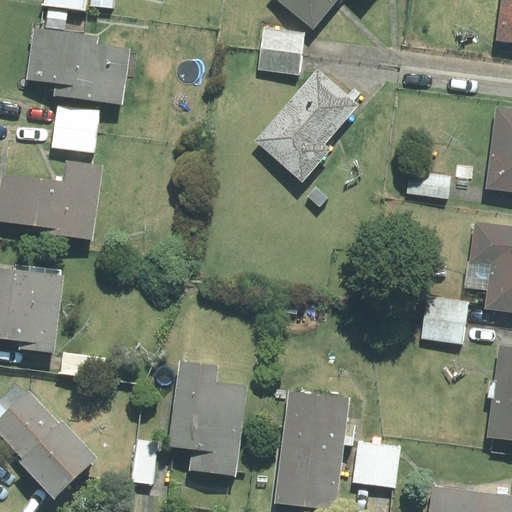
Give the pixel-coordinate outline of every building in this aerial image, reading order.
[(92,0),(43,0),(41,25),(54,27),(56,10),(92,13),(92,0)] [(372,0),(276,0),(315,33),(342,0),(365,0),(370,3),(372,0)] [(511,0),(503,0),(501,42),(511,43),(511,0)] [(307,31),(264,27),(260,74),(304,77),(307,31)] [(99,35),(33,30),(29,83),(59,85),(57,101),(125,107),(130,50),(98,48),(99,35)] [(362,106),(321,71),(259,144),(307,186),(335,153),(328,147),(362,106)] [(101,110),(59,107),(56,150),(98,154),(101,110)] [(511,110),(497,109),(492,192),(511,193),(511,110)] [(68,181),(3,174),(0,206),(0,224),(61,231),(60,239),(95,242),(103,167),(70,163),(68,181)] [(453,175),(410,172),(409,197),(452,200),(453,175)] [(490,290),(488,312),(511,313),(511,228),(477,226),(475,261),(467,261),(466,289),(490,290)] [(66,273),(0,268),(0,342),(24,344),(23,353),(60,355),(66,273)] [(469,299),(426,298),(424,343),(467,344),(469,299)] [(511,349),(501,349),(499,384),(492,383),(488,439),(511,440),(511,349)] [(64,353),(62,376),(109,379),(111,356),(64,353)] [(220,366),(179,364),(174,450),(194,451),(192,473),(246,476),(251,388),(219,386),(220,366)] [(30,393),(24,399),(14,388),(0,401),(0,418),(1,420),(0,420),(0,432),(26,461),(22,465),(58,504),(104,462),(67,423),(62,427),(30,393)] [(348,427),(351,399),(290,392),(277,506),(327,511),(339,511),(346,448),(353,449),(356,428),(348,427)] [(160,443),(136,441),(132,486),(157,488),(160,443)] [(401,445),(359,441),(356,484),(398,488),(401,445)] [(511,511),(511,492),(436,485),(433,511),(511,511)]
